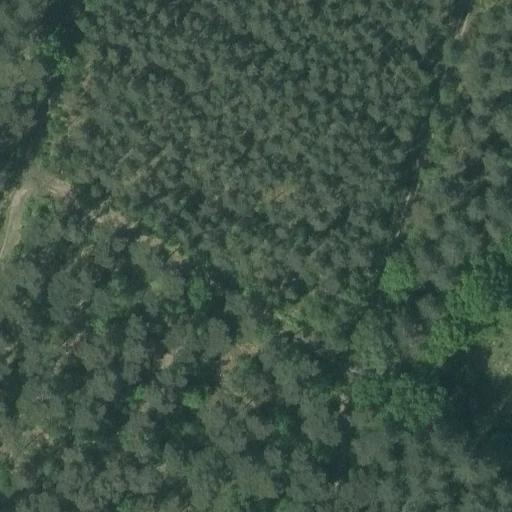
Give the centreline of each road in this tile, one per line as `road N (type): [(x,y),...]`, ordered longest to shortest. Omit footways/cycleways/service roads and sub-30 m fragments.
road 1 (track): [(21,173),(363,374)]
road 2 (track): [(363,374),(470,0)]
road 3 (track): [(363,374),(387,361),(511,220)]
road 4 (track): [(21,173),(77,0)]
road 5 (track): [(363,374),(511,465)]
road 6 (track): [(336,511),(363,374)]
